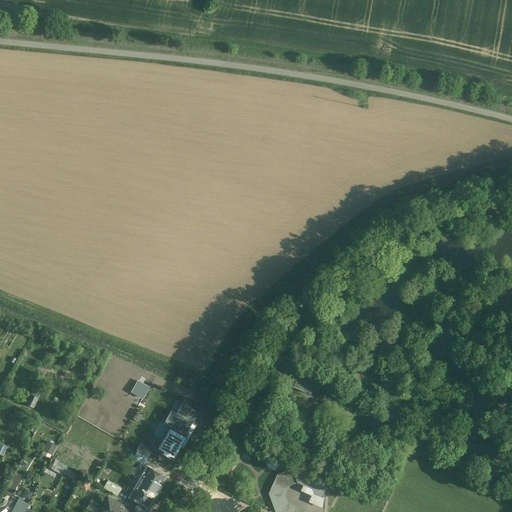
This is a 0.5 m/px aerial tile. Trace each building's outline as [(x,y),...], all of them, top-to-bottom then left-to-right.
[(329,376),(309,368),(306,377),(317,381),(316,383),(325,386),(329,376)] [(306,377),(301,374),(295,387),(311,394),(316,383),(317,381),(306,377)] [(136,379),(130,390),(142,398),(151,383),(144,379),(142,382),(136,379)] [(39,398),(31,395),(26,405),(34,409),(39,398)] [(43,400),(39,398),(34,409),(38,411),(43,400)] [(181,404),(175,415),(193,425),(196,427),(203,416),(201,415),(201,413),(196,410),(195,412),(181,404)] [(175,415),(172,413),(165,424),(169,426),(187,436),(193,425),(175,415)] [(169,426),(165,424),(160,421),(153,435),(157,437),(152,446),(156,448),(163,436),(169,426)] [(187,436),(169,426),(163,436),(156,448),(165,453),(163,456),(170,460),(171,457),(177,460),(188,439),(185,438),(187,436)] [(43,451),(54,455),(57,444),(46,441),(43,451)] [(147,459),(136,453),(133,459),(143,466),(147,459)] [(58,461),(52,458),(47,467),(54,470),(58,461)] [(150,459),(147,465),(157,471),(160,465),(150,459)] [(164,477),(148,468),(139,482),(156,492),(164,477)] [(300,469),(280,476),(272,494),(278,511),(292,511),(294,508),(288,505),(284,494),(289,484),(299,481),(325,492),(329,482),(300,469)] [(15,472),(4,493),(11,497),(22,475),(15,472)] [(90,483),(82,480),(78,487),(86,491),(90,483)] [(109,481),(105,488),(117,495),(121,489),(109,481)] [(156,492),(139,482),(131,497),(147,507),(156,492)] [(78,487),(76,486),(74,491),(84,496),(86,491),(78,487)] [(23,497),(31,499),(33,491),(25,489),(23,497)] [(133,511),(134,511),(108,497),(99,511),(133,511)]
